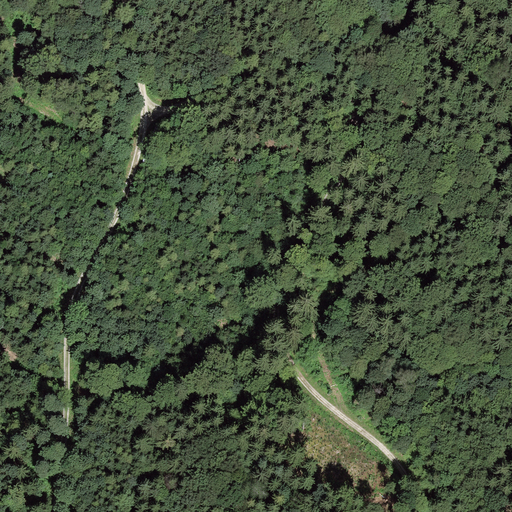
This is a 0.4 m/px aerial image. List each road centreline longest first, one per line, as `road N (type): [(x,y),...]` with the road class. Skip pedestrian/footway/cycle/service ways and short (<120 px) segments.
road 1 (track): [(420,511),(406,469),(291,365),(276,320),(287,268),(350,164),(352,102),(298,70),(145,114)]
road 2 (track): [(52,511),(66,322),(76,284),(122,196),(145,114)]
